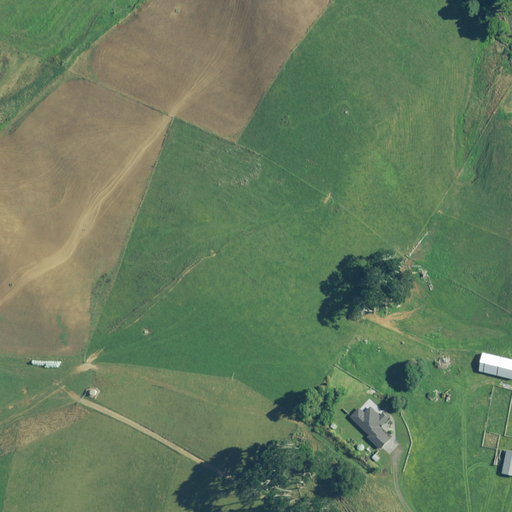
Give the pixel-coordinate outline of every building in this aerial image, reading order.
[(511,358),(486,352),(481,371),(511,378),(511,358)] [(100,393),(100,392),(100,391),(99,389),(98,388),(97,387),(96,387),(94,387),(93,388),(92,389),(91,390),(91,392),(91,393),(92,394),(93,395),(94,396),(95,396),(97,396),(98,396),(99,395),(100,393)] [(391,427),(386,422),(391,417),(384,411),(381,414),(372,406),(366,413),(360,407),(352,417),(370,434),(369,436),(382,449),(391,439),(394,436),(388,431),(391,427)] [(339,425),(333,421),(330,425),(335,429),(339,425)] [(381,457),(376,453),(372,457),(377,462),(381,457)]
